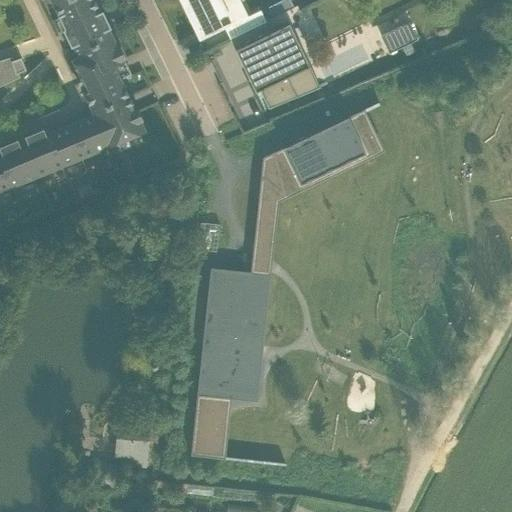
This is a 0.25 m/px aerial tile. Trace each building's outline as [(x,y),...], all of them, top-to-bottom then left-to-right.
[(52,0),(67,31),(103,15),(95,0),(52,0)] [(173,0),(192,38),(245,13),(238,0),(173,0)] [(71,50),(113,31),(106,14),(103,15),(67,31),(64,32),(71,50)] [(265,110),(317,84),(287,22),(235,47),(265,110)] [(416,40),(408,23),(380,36),(389,54),(416,40)] [(74,49),(87,79),(124,63),(111,32),(74,49)] [(79,82),(86,99),(126,83),(132,80),(124,63),(87,79),(79,82)] [(93,116),(107,149),(146,132),(126,83),(86,99),(93,116)] [(93,116),(71,125),(85,158),(107,149),(93,116)] [(364,152),(346,116),(262,157),(252,249),(250,270),(209,266),(190,458),(224,461),(230,402),(257,405),(272,263),(279,194),(364,152)] [(71,125),(50,134),(64,166),(85,158),(71,125)] [(50,134),(22,146),(35,177),(64,166),(50,134)] [(22,146),(0,154),(0,163),(10,188),(35,177),(22,146)] [(0,163),(0,191),(10,188),(0,163)] [(104,419),(101,460),(113,460),(113,469),(134,470),(137,420),(104,419)]
